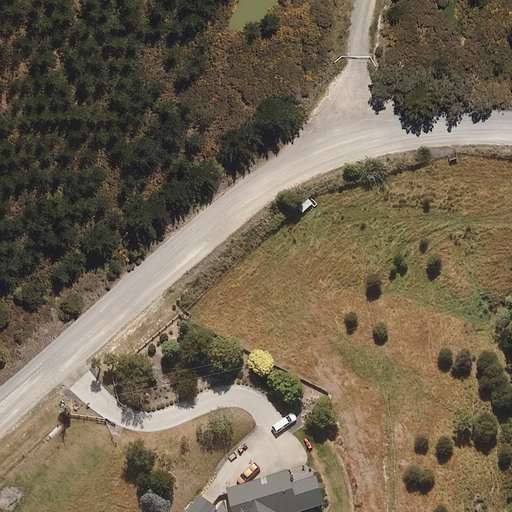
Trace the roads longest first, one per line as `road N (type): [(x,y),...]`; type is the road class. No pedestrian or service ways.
road 1 (unclassified): [(0,412),(248,197),(338,154),(511,139)]
road 2 (track): [(338,154),(353,0)]
